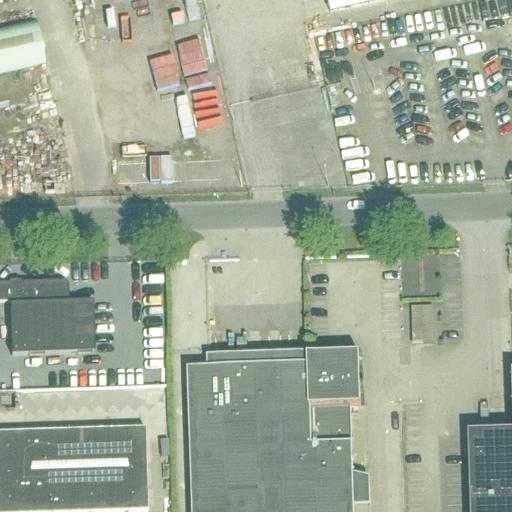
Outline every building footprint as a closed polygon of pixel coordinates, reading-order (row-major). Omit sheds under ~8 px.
[(334,0),(293,0),(312,85),(326,82),(325,76),(350,71),(334,0)] [(0,76),(45,66),(35,23),(0,30),(0,76)] [(252,66),(268,64),(266,46),(250,48),(252,66)] [(11,359),(94,356),(92,308),(106,308),(106,309),(108,309),(108,306),(92,307),(92,306),(68,307),(67,288),(63,285),(0,286),(0,305),(9,305),(11,359)] [(337,353),(336,358),(309,359),(309,357),(207,360),(207,372),(188,373),(192,511),(354,511),(354,510),(370,509),(369,482),(353,479),(351,410),(361,409),(360,388),(359,357),(345,358),(346,355),(337,353)] [(147,511),(145,432),(0,436),(0,511),(147,511)] [(511,511),(511,435),(469,437),(470,511),(511,511)]
